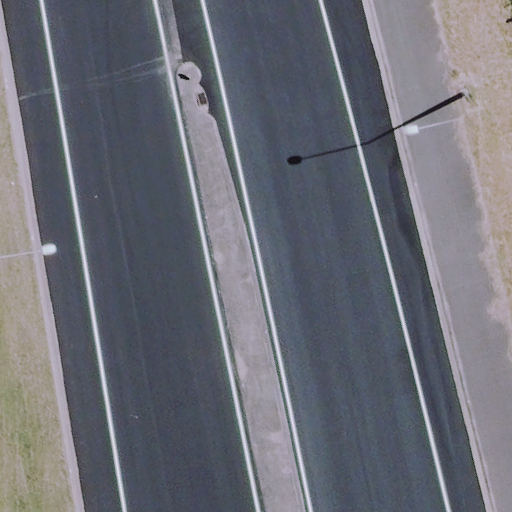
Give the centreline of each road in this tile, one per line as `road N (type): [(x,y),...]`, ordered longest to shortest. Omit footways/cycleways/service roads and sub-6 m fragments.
road 1 (secondary): [(231,0),(273,67),(384,511)]
road 2 (secondary): [(183,511),(123,99),(124,0)]
